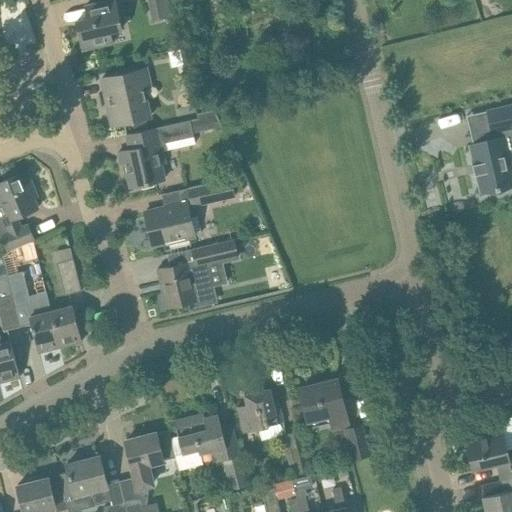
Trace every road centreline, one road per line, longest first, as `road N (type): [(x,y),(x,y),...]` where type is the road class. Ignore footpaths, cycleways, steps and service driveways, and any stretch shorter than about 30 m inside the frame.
road 1 (residential): [(413,279),(349,0)]
road 2 (residential): [(146,345),(413,279)]
road 3 (residential): [(146,345),(75,138)]
road 4 (residential): [(0,430),(146,345)]
road 5 (residential): [(75,138),(63,75),(32,0)]
road 6 (residential): [(413,279),(447,403)]
